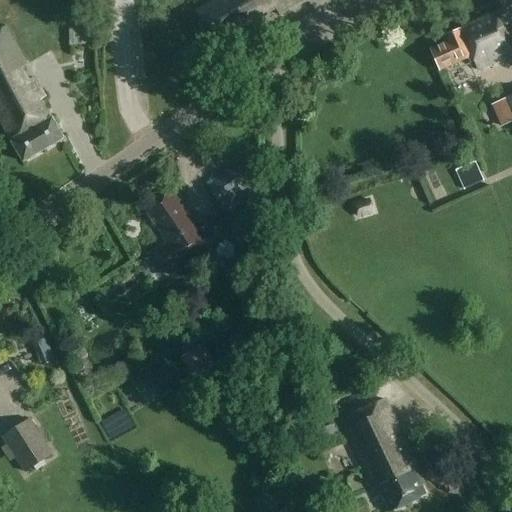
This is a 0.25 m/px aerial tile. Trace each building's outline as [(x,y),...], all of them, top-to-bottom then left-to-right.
[(280,18),(308,0),(212,0),(214,2),(195,15),(216,49),(252,26),(256,33),(267,25),(263,19),(277,12),(280,18)] [(478,0),(474,0),(468,3),(476,20),(486,16),(478,0)] [(496,13),(442,37),(445,43),(429,49),(439,71),(466,59),(468,64),(474,62),(477,70),(511,54),(511,40),(506,26),(502,28),(496,13)] [(88,47),(92,42),(91,19),(67,21),(69,48),(88,47)] [(40,54),(57,50),(50,22),(33,26),(40,54)] [(28,84),(19,69),(25,67),(3,30),(0,32),(0,124),(11,143),(9,144),(21,165),(62,141),(51,121),(49,122),(38,102),(42,100),(32,81),(28,84)] [(511,95),(499,102),(493,104),(503,127),(511,122),(511,95)] [(462,136),(481,136),(480,111),(462,111),(462,136)] [(235,170),(208,187),(228,218),(255,201),(235,170)] [(180,205),(208,191),(201,178),(173,192),(180,205)] [(183,213),(171,195),(146,213),(155,226),(158,224),(163,233),(159,236),(165,245),(152,253),(168,277),(208,250),(184,212),(183,213)] [(369,198),(352,203),(357,217),(373,212),(369,198)] [(202,345),(188,353),(199,373),(204,371),(214,365),(202,345)] [(393,511),(426,497),(413,471),(417,469),(385,400),(341,421),(374,490),(377,488),(388,511),(393,511)] [(2,438),(25,473),(52,455),(29,420),(2,438)] [(353,506),(348,495),(339,499),(344,510),(353,506)]
